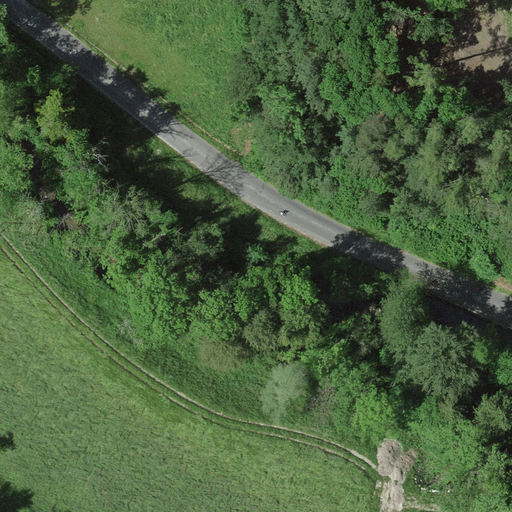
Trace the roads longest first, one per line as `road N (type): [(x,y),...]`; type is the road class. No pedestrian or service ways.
road 1 (unclassified): [(511,313),(251,189),(2,0)]
road 2 (track): [(0,236),(100,356),(204,416),(308,435),(412,502),(471,511)]
